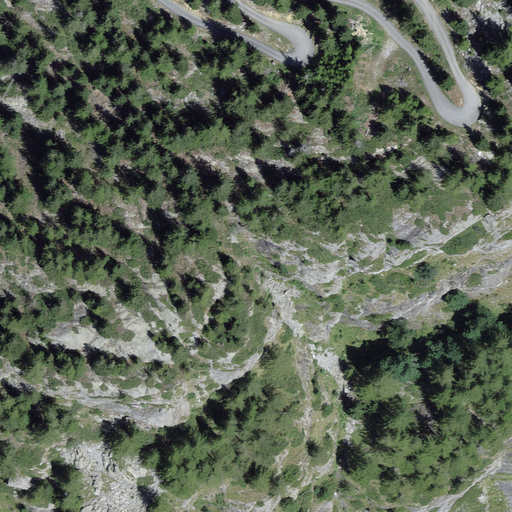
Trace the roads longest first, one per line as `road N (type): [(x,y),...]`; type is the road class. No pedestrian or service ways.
road 1 (unclassified): [(344,0),(370,6),(451,94),(493,121),(495,106),(422,0)]
road 2 (unclassified): [(163,0),(301,59),(307,33),(234,0)]
